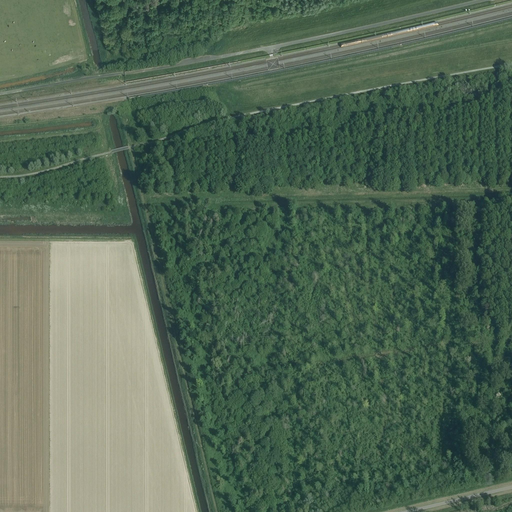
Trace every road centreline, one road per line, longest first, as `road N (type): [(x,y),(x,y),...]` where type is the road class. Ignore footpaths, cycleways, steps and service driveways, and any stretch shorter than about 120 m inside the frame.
road 1 (track): [(216,511),(145,207),(511,198)]
road 2 (track): [(511,337),(289,365),(201,366),(184,374)]
road 3 (track): [(107,152),(94,116),(0,127)]
